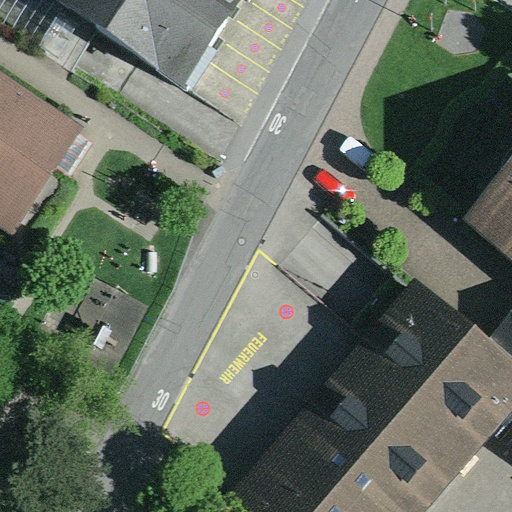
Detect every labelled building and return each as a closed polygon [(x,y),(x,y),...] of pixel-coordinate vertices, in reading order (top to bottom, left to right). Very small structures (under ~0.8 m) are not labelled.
[(67,2),(64,0),(0,0),(0,16),(40,43),(67,2)] [(64,0),(67,2),(187,82),(242,0),(64,0)] [(0,219),(11,227),(80,126),(0,71),(0,219)] [(511,153),(464,209),(511,250),(511,153)] [(511,360),(493,345),(414,277),(234,490),(260,511),(422,511),(490,431),(511,405),(511,360)] [(511,360),(511,405),(490,431),(511,449),(511,322),(493,345),(511,360)]
